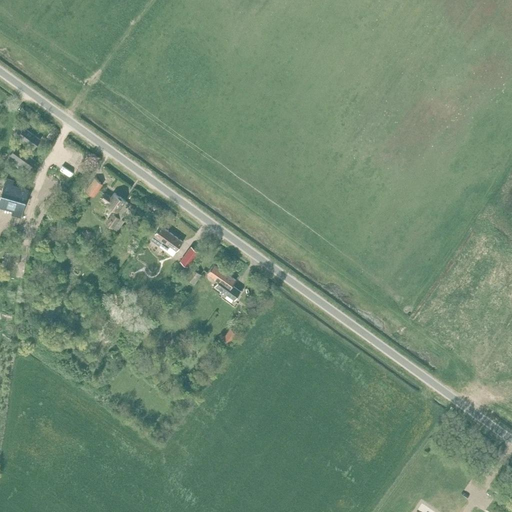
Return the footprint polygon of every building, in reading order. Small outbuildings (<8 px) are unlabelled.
[(24,127),(18,136),(28,142),(26,145),(27,146),(33,150),(40,139),(24,127)] [(16,146),(10,154),(15,158),(13,162),(20,167),(23,163),(29,168),(35,160),(16,146)] [(13,213),(20,216),(28,189),(11,184),(12,179),(6,177),(0,199),(0,203),(14,208),(13,213)] [(94,197),(103,183),(94,177),(85,190),(94,197)] [(105,193),(101,199),(106,203),(116,211),(113,214),(112,213),(105,223),(116,231),(124,221),(121,219),(125,214),(123,213),(130,204),(114,192),(110,197),(105,193)] [(160,225),(154,233),(150,239),(160,246),(161,244),(167,249),(170,245),(177,250),(183,241),(160,225)] [(191,246),(180,261),(187,266),(198,251),(191,246)] [(19,262),(20,253),(6,251),(5,260),(19,262)] [(218,280),(225,272),(214,264),(207,273),(218,280)] [(193,268),(186,277),(194,283),(201,273),(193,268)] [(236,280),(225,272),(218,280),(218,281),(215,285),(234,299),(240,290),(232,284),(236,280)] [(230,327),(223,337),(230,342),(237,332),(230,327)]
